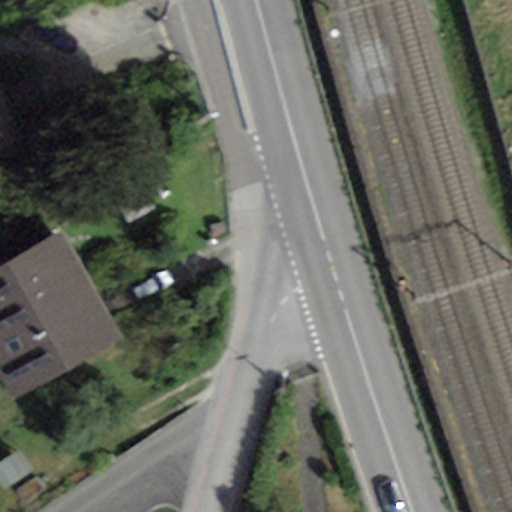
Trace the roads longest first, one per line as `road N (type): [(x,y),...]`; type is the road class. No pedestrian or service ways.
road 1 (residential): [(285,301),(190,0)]
road 2 (primary): [(331,271),(251,0)]
road 3 (primary): [(410,511),(331,271)]
road 4 (residential): [(233,421),(153,447),(60,511)]
road 5 (residential): [(285,301),(253,353),(233,421)]
